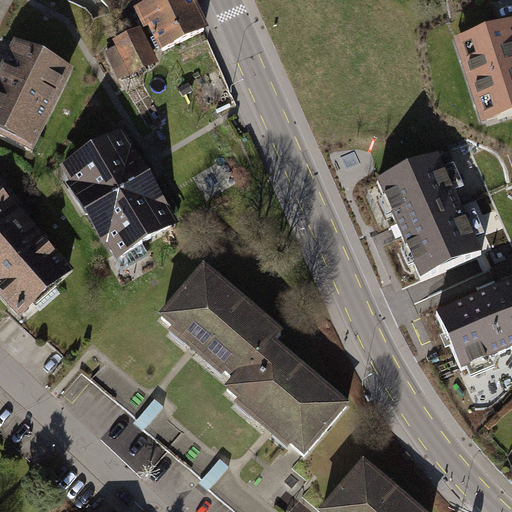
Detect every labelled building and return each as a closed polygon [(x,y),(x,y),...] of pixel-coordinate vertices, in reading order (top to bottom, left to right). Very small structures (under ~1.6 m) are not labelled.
[(186,0),(163,0),(132,15),(142,36),(147,33),(159,58),(204,36),(186,0)] [(511,18),(454,36),(481,122),(511,112),(511,18)] [(150,65),(136,35),(112,46),(114,51),(104,55),(115,81),(150,65)] [(0,141),(32,156),(70,74),(12,47),(0,72),(0,141)] [(174,229),(119,139),(62,173),(73,191),(66,195),(100,253),(105,248),(115,265),(174,229)] [(440,152),(379,178),(422,278),(483,252),(440,152)] [(69,275),(0,199),(0,302),(17,321),(69,275)] [(267,345),(276,336),(199,271),(155,322),(190,352),(231,388),(267,345)] [(511,278),(436,311),(461,368),(511,346),(511,278)] [(344,409),(267,345),(231,388),(225,396),(269,433),(301,460),(344,409)] [(414,511),(360,466),(321,511),(414,511)]
